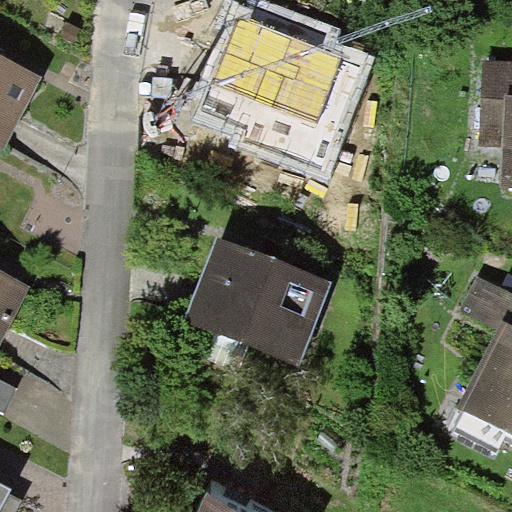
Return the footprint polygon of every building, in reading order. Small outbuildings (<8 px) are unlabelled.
[(36,0),(15,0),(33,8),(36,0)] [(351,64),(239,22),(213,93),(325,134),(351,64)] [(511,58),(490,58),(487,153),(511,153),(511,58)] [(49,91),(0,69),(0,147),(20,156),(49,91)] [(337,295),(229,257),(203,333),(311,370),(337,295)] [(0,362),(34,296),(0,278),(0,362)] [(511,292),(484,279),(466,316),(507,335),(466,423),(511,444),(511,292)] [(282,511),(216,483),(203,511),(282,511)] [(0,511),(23,511),(28,503),(0,488),(0,511)]
